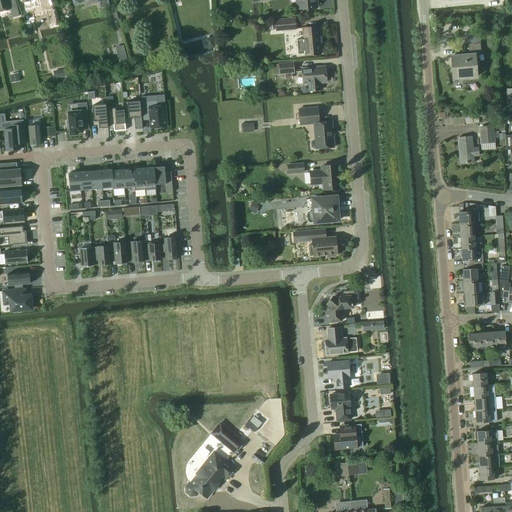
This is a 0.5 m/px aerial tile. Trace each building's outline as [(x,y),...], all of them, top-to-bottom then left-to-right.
[(12,18),(19,16),(15,0),(9,2),(8,0),(0,0),(0,11),(10,9),(12,18)] [(100,8),(109,6),(107,0),(84,0),(86,5),(99,1),(100,8)] [(299,0),(300,9),(318,8),(317,0),(299,0)] [(276,31),(296,29),(295,18),(275,20),(276,31)] [(482,20),(482,32),(495,32),(495,20),(482,20)] [(305,56),(321,54),(318,27),(303,28),(304,39),(297,40),(298,54),(305,54),(305,56)] [(467,37),(469,55),(451,57),(452,75),(465,74),(466,77),(477,77),(475,55),(481,55),(480,36),(467,37)] [(212,37),(205,39),(208,50),(215,48),(212,37)] [(125,53),(118,55),(119,63),(127,61),(125,53)] [(280,74),(294,73),(293,63),(279,64),(280,74)] [(319,83),(327,82),(325,67),(302,69),(303,84),(309,84),(310,91),(320,90),(319,83)] [(68,69),(60,71),(62,79),(70,77),(68,69)] [(18,73),(10,75),(12,83),(20,81),(18,73)] [(164,94),(142,96),(142,103),(144,114),(150,114),(151,128),(167,127),(165,106),(164,94)] [(136,129),(142,128),(140,102),(128,103),(129,118),(135,117),(136,129)] [(69,122),(67,122),(68,130),(70,130),(70,135),(77,134),(77,133),(82,132),(82,126),(82,124),(88,124),(87,110),(87,103),(79,103),(80,110),(80,111),(68,112),(69,122)] [(105,105),(93,106),(95,121),(99,121),(100,128),(107,127),(105,105)] [(319,123),(318,107),(299,109),(300,125),(314,124),(315,141),(313,141),(311,142),(312,147),(313,148),(316,148),(316,149),(334,147),(332,122),(319,123)] [(115,108),(108,109),(110,126),(110,127),(113,126),(114,131),(125,130),(124,110),(115,111),(115,108)] [(254,123),(241,124),(241,125),(242,133),(254,132),(254,123)] [(12,128),(4,129),(6,151),(21,150),(20,145),(26,144),(25,124),(12,125),(12,128)] [(42,144),(40,126),(29,127),(31,145),(42,144)] [(479,127),(480,144),(495,143),(494,126),(479,127)] [(45,137),(54,136),(54,129),(44,130),(45,137)] [(474,162),(473,156),(479,156),(478,147),(472,148),(471,137),(458,138),(461,164),(474,162)] [(3,170),(3,164),(0,164),(0,187),(22,186),(21,169),(3,170)] [(288,173),(304,172),(303,164),(288,165),(288,173)] [(339,180),(340,180),(339,173),(338,165),(322,166),(322,171),(310,172),(311,185),(323,184),(324,190),(340,188),(339,180)] [(164,167),(153,168),(155,189),(156,189),(156,185),(166,184),(164,167)] [(153,168),(143,169),(145,190),(155,189),(153,168)] [(132,169),(122,170),(123,188),(134,187),(132,169)] [(143,169),(132,169),(134,187),(135,187),(135,191),(145,190),(143,169)] [(111,170),(100,171),(102,188),(112,187),(111,170)] [(112,170),(111,170),(112,187),(113,187),(113,189),(123,188),(122,170),(112,171),(112,170)] [(100,171),(90,172),(91,189),(102,188),(100,171)] [(90,172),(79,173),(81,190),(91,189),(90,172)] [(79,173),(68,174),(70,191),(81,190),(79,173)] [(19,191),(0,192),(0,205),(0,207),(20,205),(19,191)] [(315,223),(339,221),(337,197),(313,199),(314,212),(309,212),(308,214),(308,220),(310,222),(315,222),(315,223)] [(252,202),(248,210),(256,214),(259,206),(257,205),(258,202),(254,200),(253,203),(252,202)] [(4,222),(25,221),(24,209),(3,210),(4,222)] [(107,220),(115,219),(114,210),(106,211),(107,220)] [(479,211),(472,211),(459,212),(460,225),(473,224),(479,224),(479,211)] [(474,236),(473,224),(460,225),(461,237),(474,236)] [(23,231),(23,227),(0,228),(0,237),(8,237),(9,245),(27,244),(26,231),(23,231)] [(335,254),(337,254),(335,237),(324,238),(323,230),(294,233),(294,242),(312,240),(313,245),(310,246),(310,255),(314,255),(314,256),(327,255),(328,257),(335,256),(335,254)] [(474,243),(474,236),(461,237),(461,249),(481,248),(481,243),(474,243)] [(166,259),(178,258),(176,238),(164,239),(165,244),(162,245),(162,244),(162,253),(163,253),(163,252),(165,252),(166,259)] [(144,257),(143,246),(143,241),(131,242),(133,262),(144,261),(144,257)] [(115,264),(128,263),(126,242),(114,244),(115,264)] [(146,245),(143,246),(144,257),(147,257),(149,257),(150,261),(161,260),(160,242),(148,243),(148,245),(146,245)] [(95,247),(92,248),(93,261),(96,261),(98,261),(99,265),(110,264),(109,246),(97,247),(95,247)] [(93,261),(92,248),(92,247),(80,248),(82,267),(93,266),(93,261)] [(468,261),(469,261),(474,261),(474,265),(483,264),(481,248),(461,249),(462,262),(466,261),(468,261)] [(5,265),(28,264),(27,250),(4,252),(5,265)] [(464,282),(477,281),(476,269),(463,270),(464,282)] [(30,284),(29,272),(8,274),(9,286),(15,285),(15,288),(23,288),(23,287),(22,285),(30,284)] [(464,289),(465,294),(478,293),(477,281),(464,282),(462,283),(462,289),(464,289)] [(511,287),(510,287),(511,284),(504,283),(502,297),(508,298),(508,300),(509,301),(509,303),(511,302),(511,287)] [(26,295),(26,289),(2,291),(3,306),(9,305),(10,313),(33,311),(32,294),(26,295)] [(353,305),(359,305),(357,290),(343,291),(344,295),(337,295),(335,298),(333,296),(327,304),(328,305),(326,308),(327,316),(329,315),(329,322),(341,321),(341,312),(344,309),(353,308),(353,305)] [(465,294),(463,295),(463,301),(465,301),(466,307),(479,306),(484,305),(483,293),(478,293),(465,294)] [(383,321),(373,322),(373,330),(384,329),(383,321)] [(326,355),(347,353),(346,339),(342,339),(341,328),(328,329),(329,340),(325,341),(326,355)] [(505,331),(493,332),(494,351),(506,350),(505,331)] [(486,350),(486,346),(493,346),(494,351),(493,332),(480,333),(481,347),(481,350),(486,350)] [(468,334),(469,348),(481,347),(480,333),(468,334)] [(348,376),(349,376),(348,361),(327,363),(328,378),(336,377),(337,388),(349,387),(348,376)] [(473,386),(487,385),(486,373),(472,374),(473,386)] [(388,374),(378,375),(379,385),(389,384),(388,374)] [(487,385),(473,386),(474,399),(495,397),(494,385),(487,385)] [(351,401),(353,400),(352,395),(351,394),(349,394),(349,393),(330,395),(331,409),(336,409),(337,421),(350,419),(349,407),(350,407),(350,401),(351,401)] [(495,397),(474,399),(475,411),(496,409),(495,397)] [(496,409),(475,411),(476,423),(487,422),(490,422),(497,422),(496,409)] [(253,416),(249,422),(256,427),(260,422),(253,416)] [(219,423),(211,433),(217,437),(235,452),(243,442),(225,428),(219,423)] [(340,426),(341,434),(334,435),(335,449),(357,447),(356,434),(362,433),(361,424),(340,426)] [(494,438),(491,438),(490,430),(477,431),(478,444),(494,442),(494,438)] [(494,443),(494,442),(478,444),(479,456),(498,455),(497,442),(494,443)] [(226,478),(234,468),(214,452),(205,464),(206,465),(191,484),(190,483),(186,487),(187,492),(191,496),(196,495),(199,491),(207,498),(224,476),(226,478)] [(499,467),(498,455),(479,456),(479,469),(493,467),(499,467)] [(347,463),(348,476),(359,475),(357,461),(347,463)] [(337,477),(348,476),(347,463),(336,464),(337,477)] [(493,467),(479,469),(480,481),(494,480),(493,467)] [(383,489),(385,509),(396,508),(403,507),(404,507),(402,488),(401,488),(395,489),(394,488),(383,489)] [(358,502),(351,503),(352,511),(376,511),(376,509),(359,511),(358,502)] [(343,504),(344,511),(352,511),(351,503),(343,504)] [(505,511),(505,503),(493,504),(493,507),(493,511),(505,511)]
